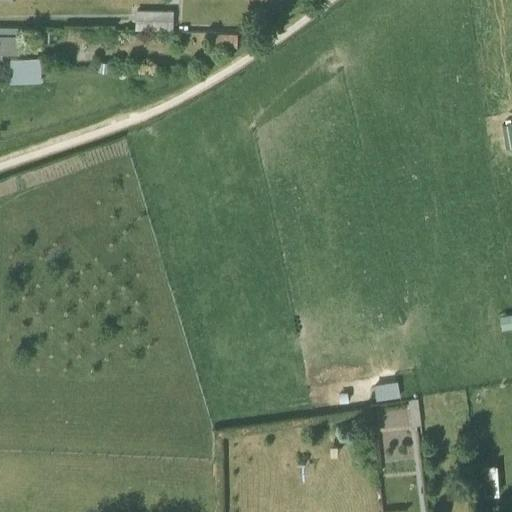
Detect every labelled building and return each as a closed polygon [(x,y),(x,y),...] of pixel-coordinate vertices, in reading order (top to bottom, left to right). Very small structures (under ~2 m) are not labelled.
[(172,23),(172,3),(135,2),(134,22),(172,23)] [(0,50),(2,51),(2,44),(18,45),(18,20),(0,19),(0,50)] [(39,50),(10,50),(10,63),(40,63),(39,50)] [(396,372),(373,375),(375,391),(398,388),(396,372)] [(417,389),(407,391),(411,416),(420,415),(417,389)] [(480,455),(478,457),(479,469),(481,469),(481,478),(480,478),(482,498),(485,500),(500,499),(496,456),(494,456),(494,454),(480,455)]
